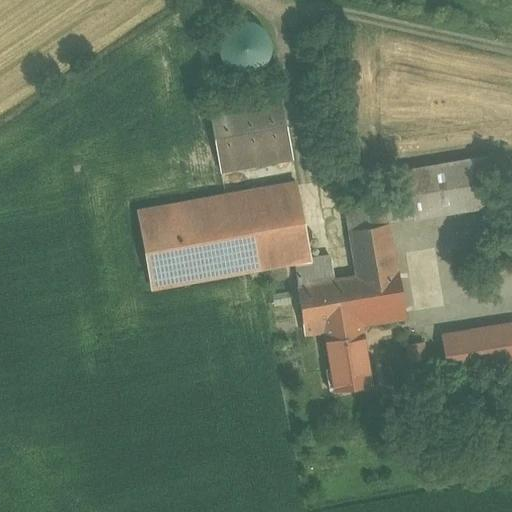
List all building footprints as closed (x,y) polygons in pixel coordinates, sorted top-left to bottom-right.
[(248,71),(256,68),(262,63),(267,57),(269,48),(269,40),(265,32),(259,26),(252,23),(243,22),(235,24),(228,28),(223,34),(220,41),(220,49),(222,56),(226,63),(232,68),(239,70),(248,71)] [(279,91),(209,103),(221,171),(292,158),(279,91)] [(485,157),(405,170),(414,219),(494,205),(485,157)] [(136,208),(149,282),(309,255),(296,181),(136,208)] [(357,275),(334,279),(330,256),(294,262),(305,333),(325,330),(360,324),(404,317),(389,223),(349,229),(357,275)] [(360,324),(325,330),(331,367),(325,368),(329,390),(370,383),(360,324)] [(511,324),(442,336),(448,371),(511,360),(511,324)] [(424,341),(408,342),(409,360),(425,359),(424,341)]
